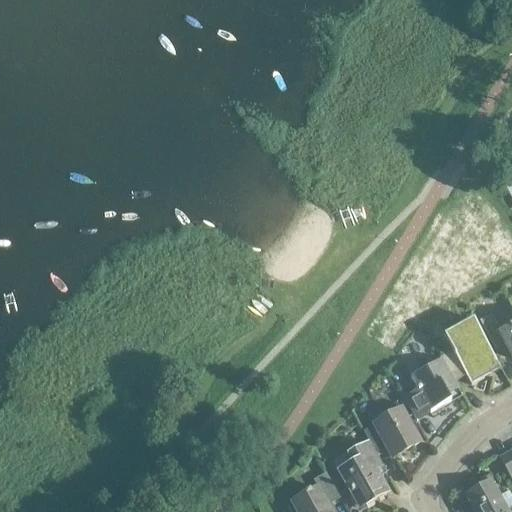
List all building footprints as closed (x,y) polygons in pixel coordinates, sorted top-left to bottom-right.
[(511,300),(508,303),(511,309),(511,330),(502,336),(492,318),(480,324),(496,352),(506,346),(511,356),(511,300)] [(472,387),(502,371),(475,322),(469,324),(466,321),(451,334),(460,349),(442,359),(443,362),(455,384),(467,377),(472,387)] [(418,392),(404,399),(417,422),(451,403),(449,398),(460,392),(455,384),(443,362),(411,379),(418,392)] [(398,386),(402,394),(409,390),(406,383),(398,386)] [(397,405),(385,412),(370,420),(375,429),(363,435),(370,448),(375,456),(386,450),(392,460),(418,445),(397,405)] [(375,456),(370,448),(348,460),(353,469),(341,476),(360,511),(387,497),(378,481),(376,482),(372,475),(382,469),(375,456)] [(511,459),(510,455),(500,461),(511,483),(511,459)] [(329,511),(328,509),(340,502),(326,476),(313,483),(318,492),(288,509),(289,511),(329,511)] [(466,497),(473,511),(505,511),(488,479),(473,487),(475,491),(466,497)]
